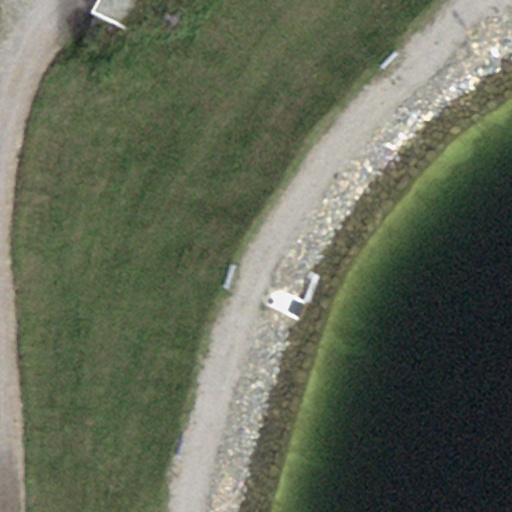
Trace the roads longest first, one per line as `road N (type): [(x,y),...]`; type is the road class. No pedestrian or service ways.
road 1 (track): [(177,511),(241,279),(324,142),(467,0)]
road 2 (track): [(55,0),(0,97),(2,511)]
